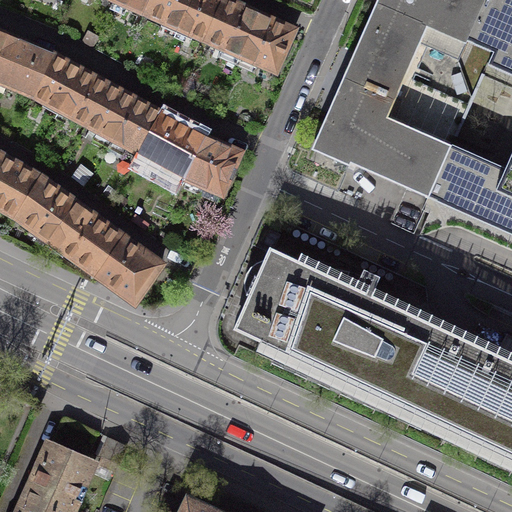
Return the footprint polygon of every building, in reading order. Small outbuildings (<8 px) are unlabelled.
[(113,0),(144,14),(150,0),(113,0)] [(178,29),(190,0),(150,0),(144,14),(178,29)] [(206,41),(224,0),(190,0),(178,29),(206,41)] [(236,65),(240,56),(258,15),(232,3),(225,0),(224,0),(206,41),(221,48),(217,57),(236,65)] [(378,0),(376,4),(427,27),(419,43),(426,47),(458,61),(485,0),(378,0)] [(511,0),(485,0),(458,61),(426,47),(412,80),(468,105),(487,63),(511,73),(511,160),(507,172),(450,147),(428,196),(429,197),(430,196),(511,232),(511,0)] [(412,80),(426,47),(419,43),(427,27),(376,4),(336,95),(313,150),(349,166),(351,162),(427,196),(426,197),(427,198),(428,196),(450,147),(468,105),(412,80)] [(258,15),(240,56),(275,72),(294,30),(266,18),(258,15)] [(33,96),(52,55),(17,40),(8,36),(0,54),(0,93),(5,95),(9,86),(33,96)] [(33,96),(59,110),(82,71),(67,63),(52,55),(33,96)] [(59,110),(86,125),(108,85),(95,78),(82,71),(59,110)] [(108,148),(135,100),(122,93),(108,85),(86,125),(98,131),(93,140),(108,148)] [(128,147),(140,154),(162,114),(149,107),(135,100),(108,148),(123,156),(128,147)] [(186,178),(205,137),(200,135),(162,114),(140,154),(186,178)] [(210,140),(205,137),(186,178),(181,187),(199,196),(204,186),(222,195),(240,153),(210,140)] [(0,208),(17,218),(41,178),(36,175),(0,154),(0,208)] [(17,218),(49,241),(75,203),(46,182),(41,178),(17,218)] [(49,241),(98,277),(125,238),(120,235),(75,203),(49,241)] [(125,238),(98,277),(134,303),(161,265),(157,261),(125,238)] [(300,262),(269,248),(264,260),(260,261),(256,263),(253,265),(250,268),(248,271),(246,274),(245,277),(244,281),(244,285),(244,289),(245,293),(247,298),(233,330),(435,425),(491,456),(511,467),(511,361),(346,284),(350,272),(300,262)] [(105,447),(98,465),(114,472),(124,447),(108,441),(105,447)] [(69,511),(91,464),(49,446),(27,497),(20,511),(69,511)] [(214,511),(188,500),(182,511),(214,511)]
